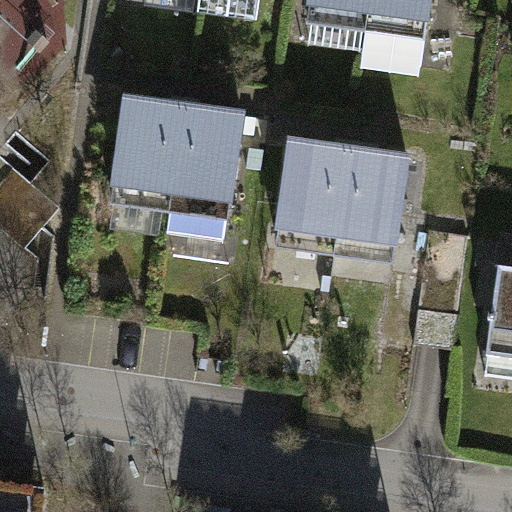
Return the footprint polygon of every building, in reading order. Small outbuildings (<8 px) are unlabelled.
[(426,40),(431,0),(305,0),(303,22),(426,40)] [(231,222),(246,112),(120,95),(105,205),(231,222)] [(397,263),(412,155),(286,139),(271,247),(397,263)] [(511,233),(502,232),(486,360),(511,363),(511,233)] [(39,511),(44,479),(0,472),(0,511),(39,511)]
